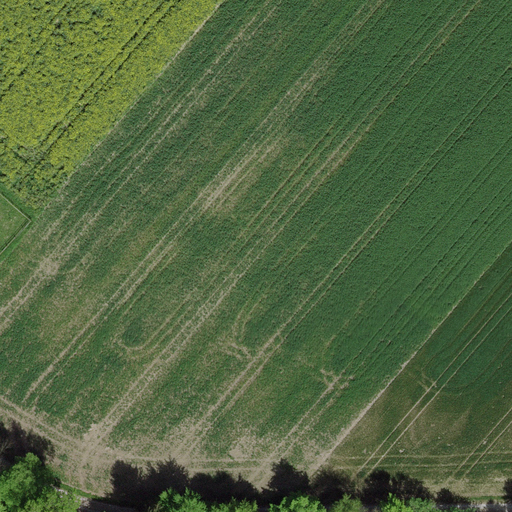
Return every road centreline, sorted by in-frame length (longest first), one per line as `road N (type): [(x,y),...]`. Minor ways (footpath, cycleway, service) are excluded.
road 1 (track): [(189,511),(511,505)]
road 2 (track): [(0,466),(49,494),(134,511)]
